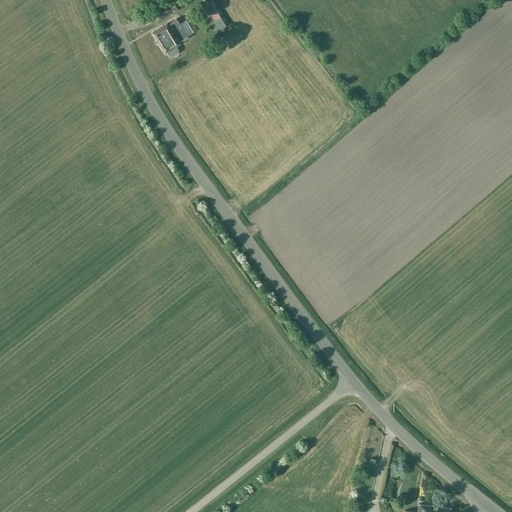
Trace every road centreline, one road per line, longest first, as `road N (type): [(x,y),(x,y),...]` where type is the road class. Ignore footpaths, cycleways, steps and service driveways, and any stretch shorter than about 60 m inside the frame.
road 1 (unclassified): [(352,381),(168,133),(105,0)]
road 2 (unclassified): [(352,381),(190,511)]
road 3 (unclassified): [(352,381),(405,439),(493,511)]
